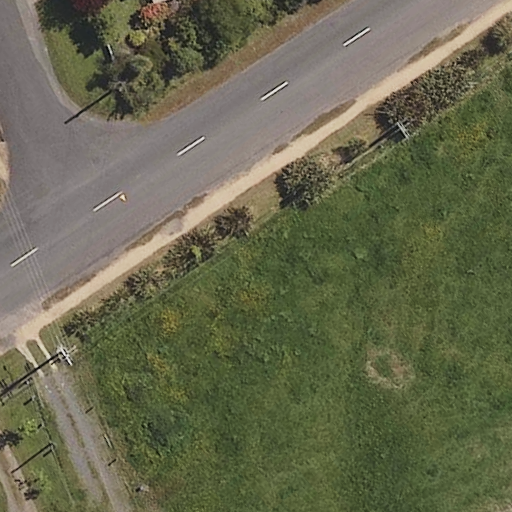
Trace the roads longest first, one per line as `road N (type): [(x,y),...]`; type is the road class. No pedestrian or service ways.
road 1 (residential): [(72,224),(416,0)]
road 2 (residential): [(72,224),(0,9)]
